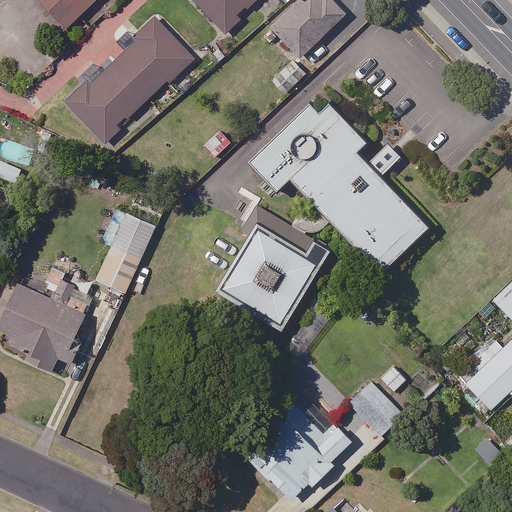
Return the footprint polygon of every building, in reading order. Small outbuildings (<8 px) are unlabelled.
[(44,0),(71,27),(98,0),(44,0)] [(258,0),(197,0),(228,31),(258,0)] [(350,13),(337,0),(298,0),(272,25),(303,57),(350,13)] [(195,59),(159,17),(123,49),(127,53),(105,73),(97,64),(83,76),(88,82),(69,98),(105,139),(195,59)] [(334,102),(324,112),(315,103),(254,161),(282,190),(295,177),(386,271),(433,226),(361,151),(371,141),(334,102)] [(28,169),(3,160),(0,167),(0,175),(22,184),(28,169)] [(319,239),(260,204),(245,230),(255,236),(223,289),(288,328),(326,265),(310,255),(319,239)] [(158,224),(116,207),(103,241),(114,245),(100,280),(130,292),(158,224)] [(92,314),(22,284),(3,329),(18,336),(15,343),(33,351),(29,359),(56,370),(62,357),(71,361),(92,314)] [(511,287),(498,300),(511,315),(511,287)] [(511,393),(511,341),(507,347),(495,336),(458,374),(496,410),(511,393)] [(409,378),(395,365),(384,378),(397,390),(409,378)] [(406,413),(374,382),(354,403),(385,434),(406,413)] [(335,431),(303,401),(250,458),(294,500),(312,481),(316,486),(337,464),(334,461),(354,440),(340,427),(335,431)] [(509,453),(492,434),(478,447),(494,466),(509,453)]
